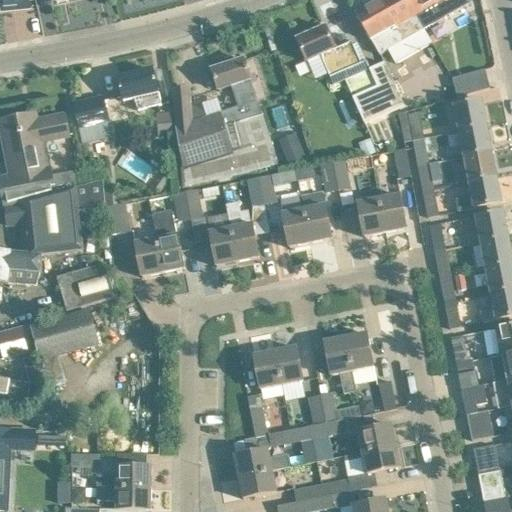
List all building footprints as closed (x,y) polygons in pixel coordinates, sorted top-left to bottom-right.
[(0,0),(0,10),(29,7),(28,0),(0,0)] [(383,0),(356,16),(366,33),(371,42),(372,42),(380,56),(390,51),(397,63),(432,44),(424,31),(432,27),(445,19),(470,5),(466,0),(383,0)] [(326,28),(297,40),(305,59),(307,63),(320,57),(334,87),(345,82),(353,100),(378,89),(370,70),(366,62),(361,64),(360,62),(352,43),(336,50),(326,28)] [(182,188),(196,185),(278,165),(268,136),(244,61),(212,71),(219,92),(232,87),(239,108),(206,119),(204,114),(201,111),(196,109),(191,109),(190,90),(174,91),(176,129),(179,129),(185,168),(181,169),(182,188)] [(171,66),(177,85),(186,82),(181,63),(171,66)] [(378,89),(353,100),(364,125),(404,107),(385,63),(370,70),(378,89)] [(162,107),(158,90),(154,71),(118,79),(123,103),(135,101),(138,112),(162,107)] [(485,71),(466,76),(453,80),(458,99),(491,90),(485,71)] [(114,139),(104,96),(73,104),(83,146),(114,139)] [(454,107),(459,133),(487,128),(482,102),(454,107)] [(422,137),(417,113),(410,114),(409,112),(399,114),(405,144),(413,142),(425,140),(426,140),(426,136),(422,137)] [(172,114),(156,115),(158,137),(174,136),(172,114)] [(13,177),(0,179),(0,184),(5,209),(58,195),(56,188),(54,177),(47,142),(69,138),(69,136),(65,116),(36,122),(35,115),(32,116),(32,119),(24,121),(24,118),(0,122),(0,123),(8,165),(11,164),(13,177)] [(487,128),(459,133),(461,143),(464,159),(492,153),(487,128)] [(358,145),(363,159),(376,154),(371,140),(358,145)] [(430,165),(425,140),(413,142),(418,168),(430,165)] [(299,144),(282,151),(289,170),(306,163),(299,144)] [(412,178),(407,150),(395,152),(400,180),(412,178)] [(497,179),(492,153),(464,159),(469,185),(497,179)] [(371,157),(363,159),(366,170),(374,168),(371,157)] [(351,189),(346,163),(334,165),(339,192),(351,189)] [(339,192),(334,165),(322,168),(327,195),(339,192)] [(418,168),(423,194),(435,191),(430,165),(418,168)] [(75,173),(64,175),(66,186),(77,184),(75,173)] [(276,205),(270,176),(259,178),(265,208),(276,205)] [(259,178),(247,180),(253,210),(265,208),(259,178)] [(502,205),(497,179),(469,185),(472,197),(456,201),(459,213),(474,210),(502,205)] [(236,180),(213,182),(215,202),(238,200),(236,180)] [(115,181),(103,184),(107,209),(118,206),(115,181)] [(107,209),(103,184),(103,182),(79,189),(5,209),(7,228),(20,226),(22,255),(0,253),(0,283),(37,287),(40,274),(42,257),(84,252),(80,213),(107,210),(107,209)] [(203,218),(197,190),(186,193),(191,221),(203,218)] [(436,199),(435,191),(423,194),(428,219),(439,217),(436,199)] [(323,192),(301,196),(304,211),(305,211),(312,245),(333,241),(323,192)] [(401,197),(380,200),(387,234),(407,230),(401,197)] [(290,249),(312,245),(305,211),(304,211),(302,212),(299,198),(281,202),(284,215),(283,216),(290,249)] [(364,239),(387,234),(380,200),(358,205),(364,239)] [(239,203),(226,206),(228,216),(229,216),(239,264),(260,259),(253,225),(251,226),(249,212),(241,214),(239,203)] [(126,204),(118,206),(107,209),(107,210),(111,236),(118,235),(132,232),(126,204)] [(172,212),(153,216),(155,228),(164,274),(185,270),(181,250),(178,236),(177,236),(174,224),(172,212)] [(504,213),(484,217),(476,219),(481,245),(509,239),(504,213)] [(229,216),(228,216),(216,219),(218,232),(210,234),(217,268),(239,264),(229,216)] [(441,226),(430,228),(435,254),(446,252),(441,226)] [(157,241),(136,245),(138,255),(138,259),(142,279),(164,274),(155,228),(157,241)] [(511,253),(509,239),(481,245),(486,271),(511,265),(511,253)] [(451,277),(446,252),(435,254),(440,280),(451,277)] [(57,279),(67,313),(115,299),(106,265),(57,279)] [(511,265),(486,271),(491,296),(511,291),(511,265)] [(464,276),(455,278),(458,293),(467,291),(464,276)] [(456,303),(451,277),(440,280),(445,305),(456,303)] [(511,291),(491,296),(494,311),(496,321),(496,322),(505,320),(511,318),(511,291)] [(445,305),(450,331),(461,329),(456,303),(445,305)] [(490,305),(478,308),(481,321),(493,317),(490,305)] [(41,363),(45,362),(51,384),(64,380),(58,358),(98,346),(88,312),(31,330),(41,363)] [(511,327),(506,329),(498,330),(503,355),(503,357),(511,354),(511,327)] [(0,340),(5,360),(29,353),(32,352),(29,328),(0,335),(0,340)] [(368,335),(347,339),(356,383),(376,379),(368,335)] [(452,339),(457,364),(468,362),(463,337),(452,339)] [(347,339),(325,344),(331,377),(340,376),(344,395),(356,393),(354,383),(356,383),(347,339)] [(297,349),(277,353),(283,387),(304,383),(297,349)] [(283,387),(277,353),(254,358),(261,391),(283,387)] [(511,381),(511,354),(503,357),(503,355),(492,358),(497,383),(493,384),(494,385),(511,381)] [(468,363),(468,362),(457,364),(462,391),(484,387),(484,386),(479,387),(476,372),(475,372),(473,362),(468,363)] [(133,394),(156,393),(155,369),(132,369),(133,394)] [(0,407),(25,413),(28,399),(39,402),(41,389),(30,387),(30,385),(0,379),(0,407)] [(511,406),(511,381),(494,385),(498,410),(511,406)] [(385,413),(397,411),(391,383),(380,386),(385,413)] [(478,413),(477,407),(488,405),(484,387),(462,391),(467,417),(489,413),(488,411),(478,413)] [(321,398),(327,425),(340,422),(334,395),(321,398)] [(269,437),(264,416),(260,396),(248,399),(256,439),(269,437)] [(316,427),(317,427),(327,425),(321,398),(311,400),(316,427)] [(372,400),(359,402),(361,415),(375,412),(372,400)] [(359,407),(345,410),(347,421),(361,418),(359,407)] [(489,413),(467,417),(472,443),(484,440),(483,440),(494,437),(489,413)] [(340,422),(327,425),(317,427),(320,439),(341,435),(338,423),(340,423),(340,422)] [(360,433),(364,454),(396,448),(392,426),(360,433)] [(273,449),(320,439),(317,427),(316,427),(271,437),(273,449)] [(0,511),(8,511),(10,481),(1,480),(2,452),(11,452),(36,453),(37,433),(0,431),(0,511)] [(331,447),(315,450),(318,463),(333,460),(331,447)] [(474,451),(479,477),(501,473),(495,447),(474,451)] [(396,448),(364,454),(368,476),(381,473),(401,469),(396,448)] [(269,451),(235,458),(240,480),(274,473),(285,471),(284,469),(290,468),(288,455),(270,459),(269,451)] [(100,457),(73,457),(73,469),(100,469),(100,457)] [(97,491),(152,491),(152,469),(118,468),(118,476),(97,476),(97,491)] [(278,494),(274,473),(240,480),(244,501),(278,494)] [(505,498),(501,473),(479,477),(484,503),(508,498),(508,497),(505,498)] [(323,488),(325,499),(334,497),(353,493),(351,482),(323,488)] [(299,505),(307,503),(325,499),(323,488),(297,493),(299,505)] [(151,511),(152,491),(97,491),(97,502),(117,502),(117,511),(151,511)] [(334,497),(325,499),(307,503),(308,511),(320,511),(336,509),(334,497)] [(510,511),(508,498),(484,503),(485,511),(510,511)] [(353,507),(353,511),(388,511),(386,501),(353,507)] [(279,511),(308,511),(307,503),(299,505),(279,509),(279,511)]
